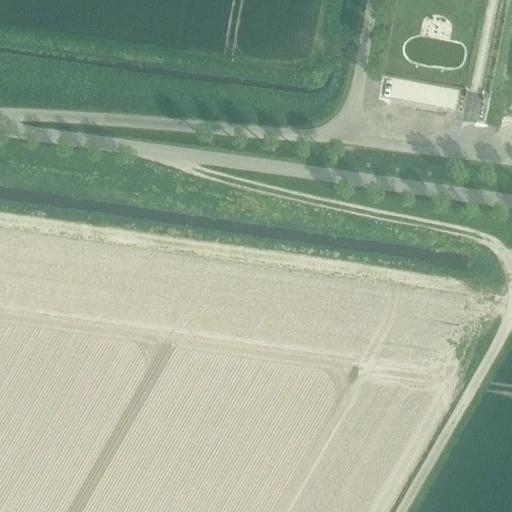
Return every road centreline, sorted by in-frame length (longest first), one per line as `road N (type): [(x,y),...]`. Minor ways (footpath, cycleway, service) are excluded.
road 1 (unclassified): [(0,130),(511,203)]
road 2 (track): [(511,262),(486,241),(234,184),(164,154)]
road 3 (unclassified): [(0,116),(348,140)]
road 4 (track): [(400,511),(511,316)]
road 5 (unclassified): [(348,140),(511,157)]
road 6 (unclassified): [(348,140),(373,0)]
